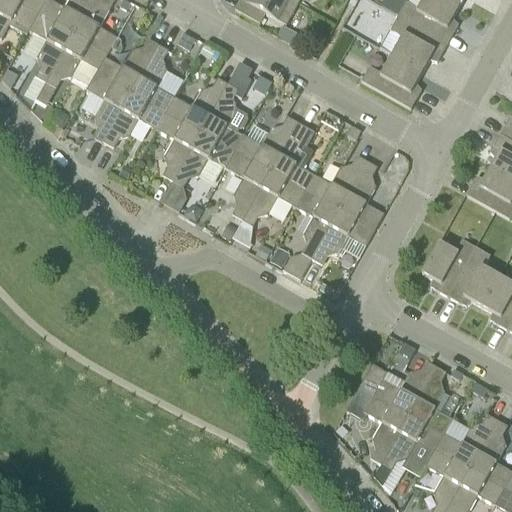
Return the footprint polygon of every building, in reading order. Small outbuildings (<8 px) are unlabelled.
[(5,0),(1,0),(0,3),(0,41),(1,43),(11,25),(29,35),(38,18),(5,0)] [(5,0),(38,18),(47,1),(44,0),(5,0)] [(38,18),(73,37),(93,0),(70,0),(64,11),(47,1),(38,18)] [(93,0),(73,37),(108,57),(117,41),(99,31),(116,0),(93,0)] [(286,28),(298,6),(287,0),(241,0),(234,13),(259,27),(265,17),(286,28)] [(396,0),(384,0),(380,9),(398,19),(406,5),(396,0)] [(459,11),(439,0),(423,0),(417,12),(406,5),(398,19),(447,47),(458,28),(452,23),(459,11)] [(473,0),(439,0),(459,11),(464,0),(470,0),(473,1),(473,0)] [(129,7),(123,3),(119,10),(126,14),(129,7)] [(36,81),(45,86),(73,37),(38,18),(29,35),(46,44),(36,62),(44,67),(36,81)] [(391,59),(422,76),(429,64),(436,66),(447,47),(398,19),(390,34),(401,40),(391,59)] [(290,47),(296,36),(282,28),(276,39),(290,47)] [(183,36),(177,47),(188,54),(195,42),(183,36)] [(73,37),(45,86),(55,92),(63,77),(71,82),(81,64),(98,74),(105,62),(108,57),(73,37)] [(111,51),(120,56),(122,52),(120,43),(117,41),(111,51)] [(98,74),(96,78),(130,97),(158,49),(148,43),(140,58),(132,53),(122,71),(105,62),(98,74)] [(216,62),(220,55),(204,47),(200,55),(211,61),(211,60),(216,62)] [(158,49),(130,97),(165,117),(174,101),(157,91),(167,73),(159,68),(167,54),(158,49)] [(415,88),(422,76),(391,59),(381,77),(369,70),(361,85),(410,113),(421,93),(415,88)] [(18,79),(7,73),(2,83),(10,92),(18,79)] [(130,97),(96,78),(86,94),(104,104),(94,122),(102,127),(93,141),(103,146),(130,97)] [(268,97),(273,84),(261,79),(256,92),(268,97)] [(174,101),(165,117),(200,136),(227,88),(218,82),(210,97),(202,92),(192,110),(174,101)] [(227,88),(200,136),(235,156),(244,139),(237,135),(238,132),(244,131),(249,123),(247,118),(229,108),(237,93),(227,88)] [(130,97),(103,146),(112,152),(121,137),(128,142),(138,124),(156,134),(165,117),(130,97)] [(58,140),(63,132),(61,131),(69,118),(57,110),(46,129),(58,140)] [(200,136),(165,117),(156,134),(173,143),(163,161),(171,165),(163,180),(172,185),(200,136)] [(244,139),(235,156),(269,175),(297,127),(287,121),(279,136),(271,131),(261,149),(244,139)] [(499,139),(511,145),(511,121),(509,121),(499,139)] [(304,195),(313,178),(303,172),(313,155),(306,151),(314,136),(297,127),(269,175),(304,195)] [(351,130),(346,139),(354,143),(358,134),(351,130)] [(235,156),(200,136),(172,185),(182,191),(190,176),(198,180),(208,163),(225,172),(235,156)] [(489,172),(511,184),(511,145),(499,139),(489,156),(495,162),(489,172)] [(269,175),(235,156),(225,172),(243,182),(233,200),(241,204),(232,219),(242,224),(269,175)] [(339,214),(366,166),(354,159),(350,167),(348,173),(341,169),(331,188),(313,178),(304,195),(339,214)] [(312,163),(307,172),(313,176),(318,167),(312,163)] [(339,214),(374,234),(383,218),(365,208),(375,190),(368,185),(371,179),(376,171),(366,166),(339,214)] [(118,179),(126,183),(132,172),(124,168),(118,179)] [(511,205),(511,203),(511,184),(489,172),(483,182),(476,180),(465,198),(511,224),(511,205)] [(304,195),(269,175),(242,224),(251,230),(260,215),(267,219),(277,202),(295,211),(304,195)] [(311,263),(339,214),(304,195),(295,211),(312,221),(302,239),(310,243),(302,258),(311,263)] [(187,212),(183,218),(195,224),(202,212),(196,209),(187,212)] [(374,234),(339,214),(311,263),(321,269),(326,258),(330,251),(338,255),(347,239),(365,249),(374,234)] [(230,243),(236,232),(227,227),(221,238),(230,243)] [(345,253),(359,261),(365,249),(347,239),(338,255),(342,257),(345,253)] [(430,291),(448,301),(475,251),(461,243),(455,255),(439,246),(421,277),(432,283),(430,291)] [(261,247),(255,258),(264,263),(271,252),(261,247)] [(281,271),(290,257),(278,250),(270,265),(281,271)] [(475,251),(448,301),(465,311),(471,305),(481,311),(499,280),(483,271),(490,259),(475,251)] [(290,257),(281,271),(300,283),(311,263),(302,258),(290,257)] [(507,334),(511,324),(511,287),(499,280),(481,311),(491,317),(489,324),(507,334)] [(321,287),(318,293),(327,298),(331,292),(321,287)] [(399,355),(410,362),(415,352),(404,346),(399,355)] [(408,420),(435,371),(426,366),(417,380),(410,376),(400,394),(383,384),(388,377),(372,368),(358,392),(408,420)] [(445,376),(435,371),(408,420),(443,439),(444,437),(444,438),(452,423),(434,413),(444,395),(436,391),(445,376)] [(450,379),(458,384),(461,377),(453,373),(450,379)] [(470,395),(482,401),(487,392),(476,385),(470,395)] [(408,420),(358,392),(345,415),(363,424),(366,418),(381,426),(371,444),(379,449),(371,463),(380,469),(408,420)] [(440,413),(452,419),(460,404),(447,398),(440,413)] [(461,447),(444,438),(444,437),(443,439),(434,454),(469,473),(496,424),(487,419),(479,434),(471,429),(461,447)] [(433,456),(434,454),(443,439),(408,420),(380,469),(373,481),(381,490),(398,459),(406,464),(416,446),(433,455),(433,456)] [(496,424),(469,473),(504,493),(511,477),(511,475),(496,466),(506,449),(498,444),(506,430),(496,424)] [(447,511),(469,473),(434,454),(433,456),(433,455),(424,470),(442,480),(432,498),(440,502),(434,511),(447,511)] [(469,473),(447,511),(470,511),(477,500),(494,509),(504,493),(469,473)] [(511,511),(511,497),(504,493),(494,509),(499,511),(511,511)]
